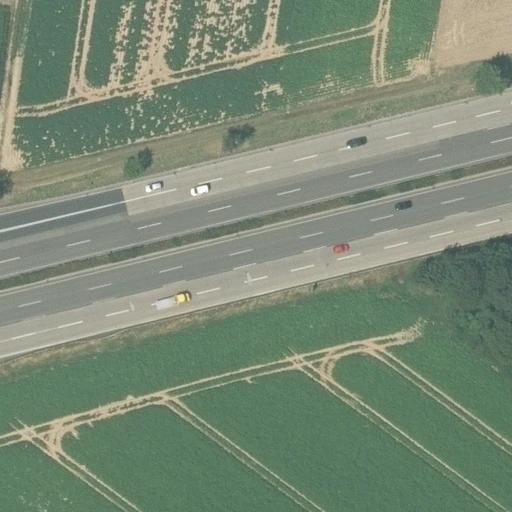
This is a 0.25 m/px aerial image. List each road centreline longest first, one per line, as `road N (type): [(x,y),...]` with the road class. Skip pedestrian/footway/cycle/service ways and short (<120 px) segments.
road 1 (motorway): [(0,320),(511,195)]
road 2 (motorway): [(511,126),(188,207)]
road 3 (motorway): [(188,207),(0,253)]
road 4 (motorway): [(188,207),(0,235)]
